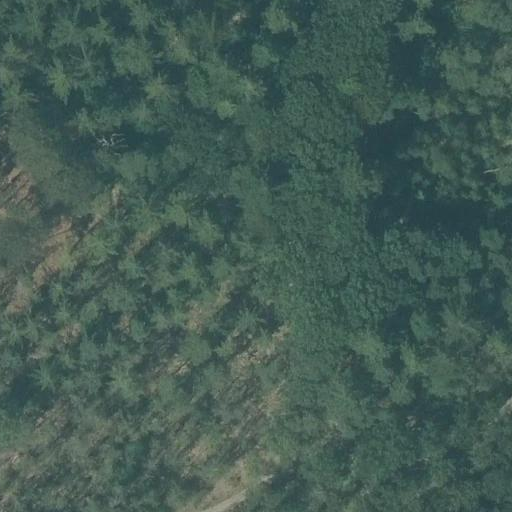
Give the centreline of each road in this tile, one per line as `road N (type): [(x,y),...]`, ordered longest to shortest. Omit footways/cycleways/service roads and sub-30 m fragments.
road 1 (track): [(378,511),(340,441),(302,336),(290,267),(297,153)]
road 2 (unknown): [(511,397),(477,425),(340,441),(208,511)]
road 3 (track): [(0,119),(297,153)]
road 4 (track): [(335,30),(511,92)]
road 5 (track): [(297,153),(335,30)]
